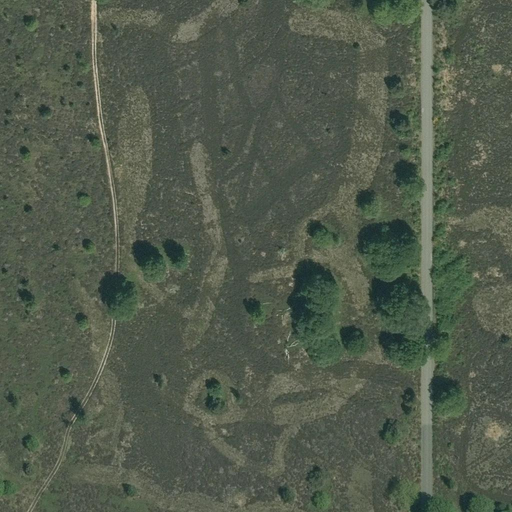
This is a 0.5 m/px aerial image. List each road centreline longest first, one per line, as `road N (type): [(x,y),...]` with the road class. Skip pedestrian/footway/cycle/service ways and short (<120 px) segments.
road 1 (track): [(94,0),(118,224),(115,298),(108,344),(29,511)]
road 2 (unclassified): [(426,511),(427,0)]
